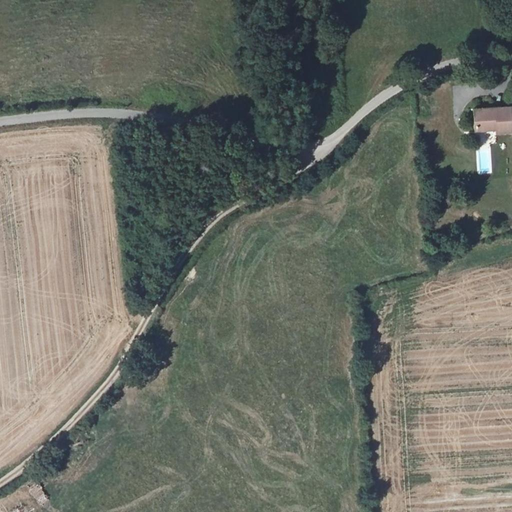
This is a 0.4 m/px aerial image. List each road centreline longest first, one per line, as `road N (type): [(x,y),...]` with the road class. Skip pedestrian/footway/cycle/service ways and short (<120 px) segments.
road 1 (track): [(0,484),(111,382),(188,249),(248,194),(317,158),(327,143)]
road 2 (unclassified): [(0,121),(105,111),(259,143),(327,143)]
road 3 (residential): [(327,143),(390,92),(428,73),(511,60)]
